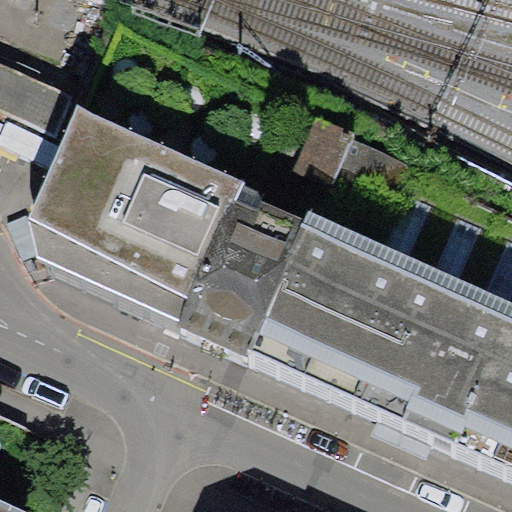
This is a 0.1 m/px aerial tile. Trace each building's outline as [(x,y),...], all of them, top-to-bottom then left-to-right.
[(0,122),(50,146),(67,108),(0,77),(0,122)] [(24,242),(32,277),(89,303),(176,342),(219,245),(237,205),(72,131),(64,151),(24,242)] [(325,192),(329,182),(345,146),(315,132),(294,178),(325,192)] [(409,178),(345,146),(329,182),(356,194),(359,185),(373,192),(370,200),(394,211),(409,178)] [(176,342),(207,356),(244,372),(299,250),(254,229),(242,255),(219,245),(176,342)] [(299,250),(244,372),(393,439),(492,483),(511,437),(511,327),(305,235),(299,250)] [(511,437),(492,483),(511,492),(511,437)]
